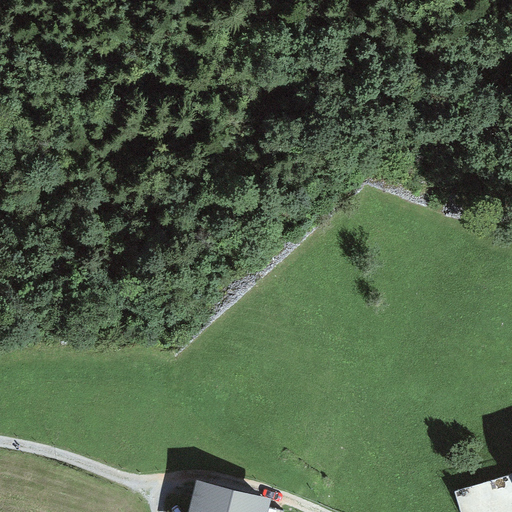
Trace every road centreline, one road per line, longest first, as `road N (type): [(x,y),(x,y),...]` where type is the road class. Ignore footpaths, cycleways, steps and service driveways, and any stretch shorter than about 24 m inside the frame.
road 1 (track): [(329,511),(271,488),(199,474),(139,488)]
road 2 (unclassified): [(0,441),(109,469),(164,511)]
